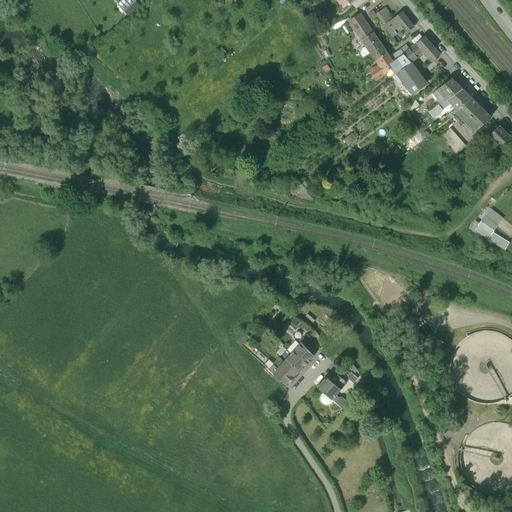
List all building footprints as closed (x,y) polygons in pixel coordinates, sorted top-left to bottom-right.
[(121,0),(118,3),(125,11),(136,0),(121,0)] [(397,33),(384,16),(386,15),(382,9),(376,13),(392,36),(397,33)] [(402,11),(391,20),(397,27),(401,24),(406,32),(414,26),(402,11)] [(373,32),(360,14),(349,21),(362,39),(373,32)] [(373,32),(362,39),(371,52),(382,45),(373,32)] [(434,49),(423,36),(417,42),(424,50),(428,55),(434,49)] [(417,42),(404,54),(411,62),(413,60),(424,50),(417,42)] [(382,45),(371,52),(376,59),(387,51),(382,45)] [(434,49),(428,55),(432,61),(439,55),(434,49)] [(387,51),(376,59),(380,65),(371,71),(376,78),(385,73),(384,72),(390,68),(394,74),(398,71),(406,67),(407,66),(411,62),(404,54),(402,50),(390,57),(387,51)] [(421,72),(413,64),(415,62),(413,60),(411,62),(407,66),(416,76),(421,72)] [(451,78),(436,89),(440,94),(442,93),(446,99),(448,98),(462,88),(451,78)] [(462,88),(448,98),(456,109),(472,98),(462,88)] [(438,105),(430,94),(424,99),(428,103),(426,105),(428,107),(426,109),(429,112),(432,109),(438,105)] [(456,109),(452,112),(472,132),(490,116),(472,98),(456,109)] [(446,116),(438,105),(432,109),(440,120),(446,116)] [(510,136),(499,125),(490,134),(495,140),(501,145),(503,143),(504,144),(508,140),(507,139),(510,136)] [(465,147),(449,128),(445,132),(461,150),(465,147)] [(461,150),(445,132),(441,135),(457,154),(461,150)] [(490,134),(484,140),(489,145),(495,140),(490,134)] [(485,224),(477,218),(469,228),(477,234),(485,224)] [(236,342),(241,346),(244,344),(245,346),(248,342),(241,336),(236,331),(232,336),(237,341),(236,342)] [(241,336),(248,342),(251,339),(244,333),(241,336)] [(320,349),(307,335),(290,354),(304,367),(320,349)] [(290,369),(296,375),(304,367),(290,354),(286,350),(273,364),(278,369),(279,368),(286,374),(290,369)] [(358,371),(349,359),(346,362),(342,365),(344,368),(348,365),(354,373),(358,371)] [(268,369),(279,379),(287,386),(296,375),(290,369),(286,374),(279,368),(278,369),(273,364),(273,365),(273,364),(268,369)] [(351,372),(348,375),(346,377),(350,380),(353,384),(358,379),(351,372)] [(336,396),(347,383),(336,373),(330,380),(327,377),(317,387),(342,409),(348,403),(342,397),(338,397),(336,396)]
